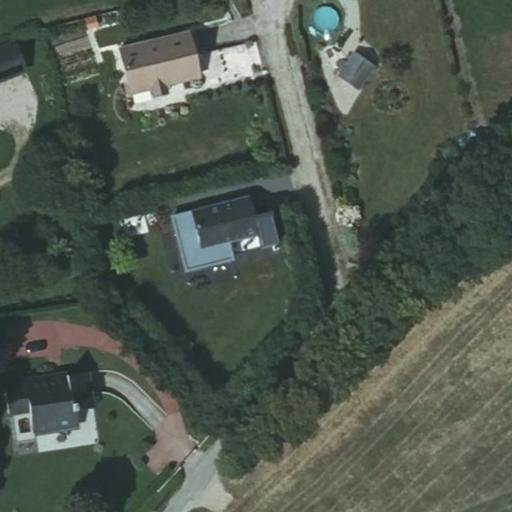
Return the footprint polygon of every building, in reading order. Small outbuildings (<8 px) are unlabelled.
[(174,31),(102,48),(114,93),(135,88),(145,85),(186,76),(174,31)] [(0,70),(43,55),(38,32),(0,45),(0,70)] [(342,60),(328,82),(344,94),(360,71),(342,60)] [(249,248),(267,243),(257,209),(242,214),(236,195),(210,202),(211,204),(202,207),(201,204),(175,211),(176,213),(161,217),(175,270),(221,259),(217,242),(246,234),(249,248)] [(69,425),(68,410),(67,404),(89,400),(85,372),(65,374),(63,372),(21,379),(20,381),(1,385),(5,414),(8,414),(13,439),(30,436),(30,432),(49,430),(51,428),(69,425)] [(67,404),(68,410),(90,407),(89,400),(67,404)]
